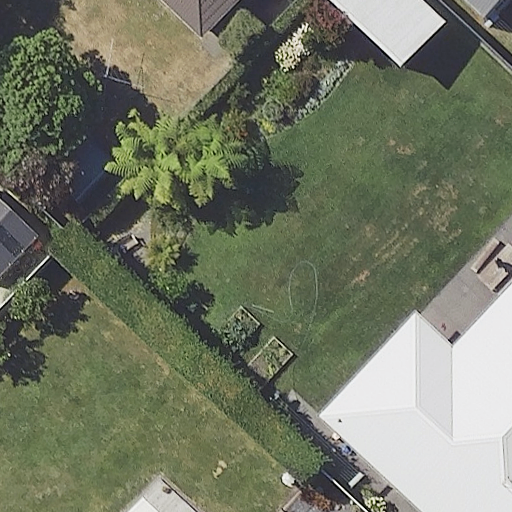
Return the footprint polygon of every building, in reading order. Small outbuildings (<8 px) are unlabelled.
[(159,0),(211,52),(263,0),(159,0)] [(467,39),(426,0),(328,0),(319,10),(411,97),(467,39)] [(511,0),(446,0),(487,39),(511,11),(511,0)] [(105,116),(34,181),(71,221),(142,156),(105,116)] [(0,289),(39,242),(0,209),(0,289)] [(511,511),(511,240),(428,331),(332,432),(416,511),(511,511)] [(122,349),(79,292),(25,332),(67,390),(122,349)]
